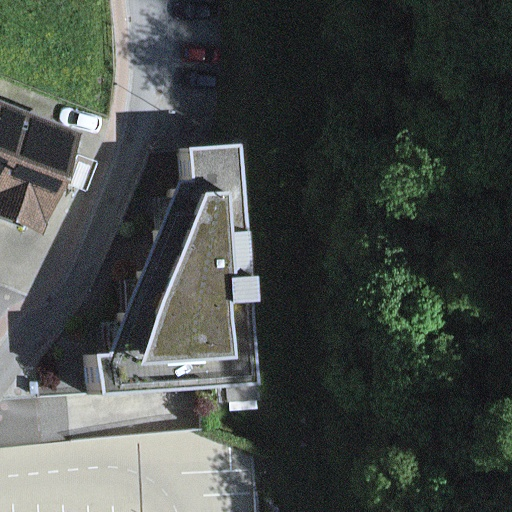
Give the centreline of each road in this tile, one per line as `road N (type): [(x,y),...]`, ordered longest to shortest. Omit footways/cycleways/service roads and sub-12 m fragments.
road 1 (residential): [(0,387),(64,307),(117,219),(152,121),(163,51),(158,0)]
road 2 (track): [(192,497),(262,458),(316,481),(322,511)]
